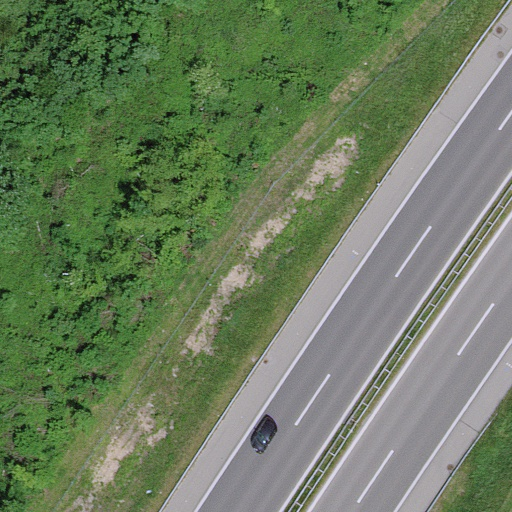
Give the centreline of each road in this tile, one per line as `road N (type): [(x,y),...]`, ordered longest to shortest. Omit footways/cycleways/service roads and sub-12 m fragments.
road 1 (motorway): [(511,111),(237,511)]
road 2 (motorway): [(351,511),(511,276)]
